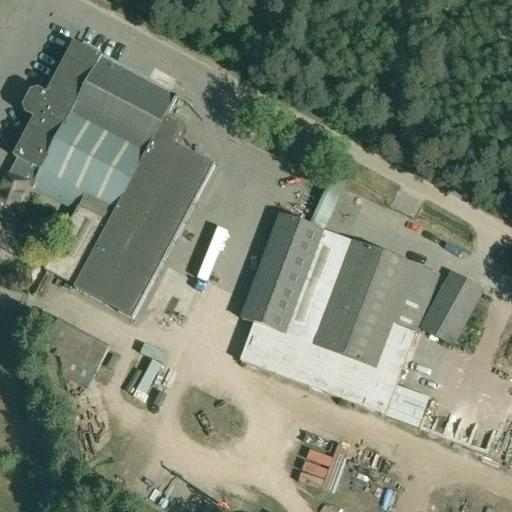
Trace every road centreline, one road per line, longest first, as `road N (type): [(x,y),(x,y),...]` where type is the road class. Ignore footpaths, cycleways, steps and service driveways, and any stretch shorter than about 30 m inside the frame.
road 1 (track): [(59,0),(511,238)]
road 2 (unknown): [(271,376),(444,455),(482,464),(501,458),(511,441)]
road 3 (unknown): [(511,273),(416,218),(407,200),(413,185)]
